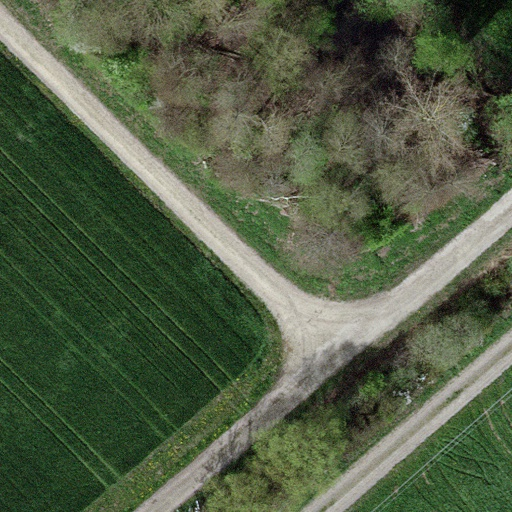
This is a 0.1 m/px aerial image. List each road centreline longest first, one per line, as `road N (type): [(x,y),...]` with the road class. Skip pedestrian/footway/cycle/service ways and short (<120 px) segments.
road 1 (track): [(339,354),(0,19)]
road 2 (track): [(511,205),(155,511)]
road 3 (track): [(353,511),(511,369)]
